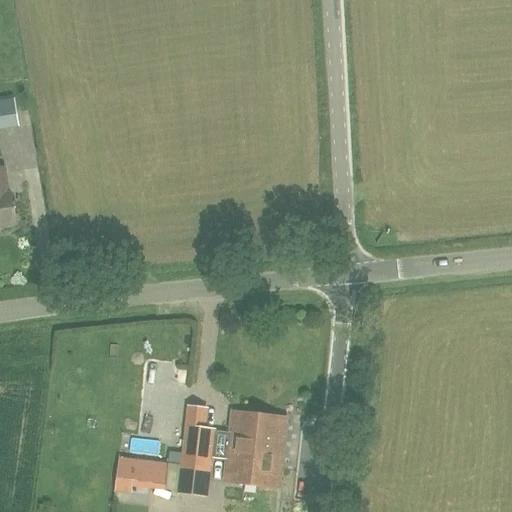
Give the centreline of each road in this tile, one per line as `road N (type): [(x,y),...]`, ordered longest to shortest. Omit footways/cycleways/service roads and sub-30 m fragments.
road 1 (unclassified): [(0,314),(347,276)]
road 2 (unclassified): [(347,276),(331,0)]
road 3 (unclassified): [(321,511),(347,276)]
road 4 (unclassified): [(347,276),(511,258)]
